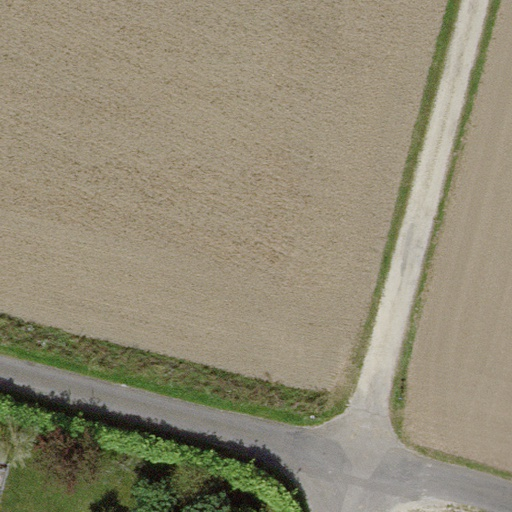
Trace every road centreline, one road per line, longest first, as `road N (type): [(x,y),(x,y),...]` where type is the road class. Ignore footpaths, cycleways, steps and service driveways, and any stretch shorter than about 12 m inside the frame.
road 1 (track): [(477,0),(360,465)]
road 2 (unclassified): [(360,465),(0,375)]
road 3 (unclassified): [(511,503),(360,465)]
